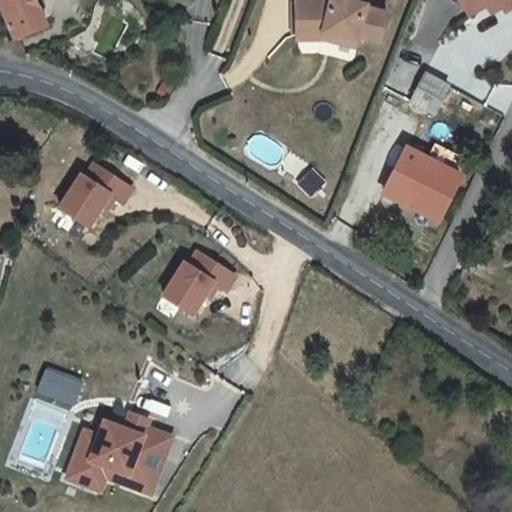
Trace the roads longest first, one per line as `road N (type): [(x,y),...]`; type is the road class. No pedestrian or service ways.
road 1 (tertiary): [(511,374),(73,93),(0,70)]
road 2 (unknown): [(346,265),(422,63),(458,7)]
road 3 (unknown): [(315,246),(304,305),(284,347),(246,386),(194,409)]
road 4 (unknown): [(217,0),(178,159)]
